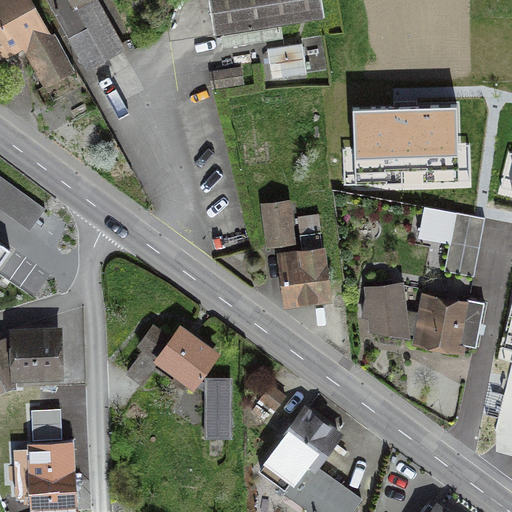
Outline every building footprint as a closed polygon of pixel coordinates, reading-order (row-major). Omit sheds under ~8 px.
[(53,37),(50,39),(28,0),(0,0),(0,49),(19,39),(44,85),(71,71),(53,37)] [(119,49),(91,0),(46,0),(85,68),(119,49)] [(318,0),(207,0),(213,35),(322,18),(318,0)] [(300,44),(265,49),(270,79),(305,74),(300,44)] [(241,83),(238,68),(209,73),(211,88),(241,83)] [(0,208),(27,228),(43,207),(0,175),(0,208)] [(289,241),(284,204),(264,206),(268,243),(289,241)] [(471,276),(481,223),(440,216),(431,268),(471,276)] [(285,303),(326,297),(317,234),(299,236),(302,261),(280,264),(285,303)] [(0,266),(12,250),(0,240),(0,266)] [(405,332),(417,334),(421,315),(402,312),(399,284),(365,288),(370,330),(405,337),(405,332)] [(459,344),(473,347),(482,303),(465,300),(464,308),(424,299),(421,315),(417,334),(416,339),(458,346),(459,344)] [(125,374),(140,384),(158,359),(191,383),(191,382),(205,392),(205,436),(227,436),(228,380),(205,380),(205,385),(195,378),(212,355),(206,351),(210,345),(202,339),(198,345),(179,330),(171,341),(151,327),(138,345),(143,349),(125,374)] [(14,375),(56,373),(55,333),(13,334),(13,337),(0,342),(0,391),(9,388),(14,388),(14,375)] [(259,399),(272,410),(283,396),(269,386),(259,399)] [(310,511),(349,511),(359,499),(312,466),(335,435),(303,411),(291,427),(286,423),(277,435),(282,439),(279,443),(278,443),(258,470),(285,490),(283,492),(310,511)] [(33,504),(70,502),(68,445),(30,447),(31,476),(24,477),(25,497),(32,497),(33,504)]
